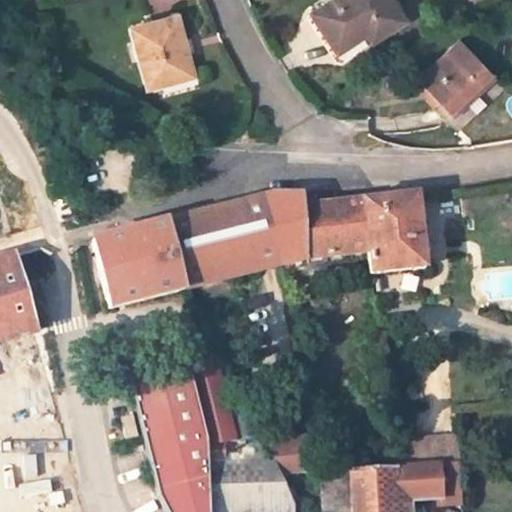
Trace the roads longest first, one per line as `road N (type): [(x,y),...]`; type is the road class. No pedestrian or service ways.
road 1 (residential): [(49,237),(323,167)]
road 2 (unclassified): [(108,511),(49,237)]
road 3 (residential): [(323,167),(221,0)]
road 4 (residential): [(511,161),(323,167)]
